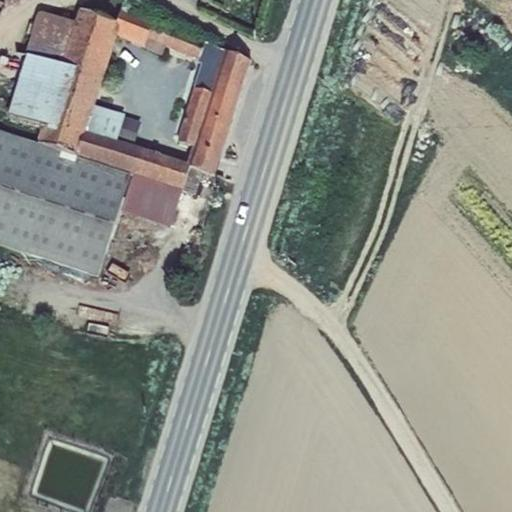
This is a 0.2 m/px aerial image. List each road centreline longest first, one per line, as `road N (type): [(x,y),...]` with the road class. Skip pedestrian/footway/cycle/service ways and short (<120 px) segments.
road 1 (primary): [(159,511),(295,66)]
road 2 (track): [(236,259),(273,278),(322,321),(448,511)]
road 3 (residential): [(159,0),(295,66)]
